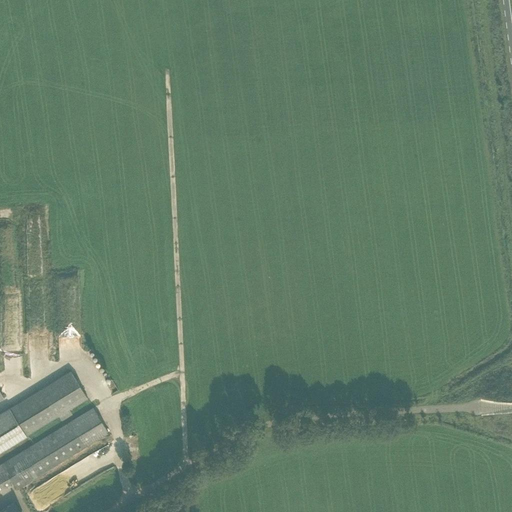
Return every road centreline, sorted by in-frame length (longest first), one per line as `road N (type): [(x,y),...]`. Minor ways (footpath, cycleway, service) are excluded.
road 1 (track): [(167,68),(184,467)]
road 2 (unclassified): [(416,410),(264,424),(112,511)]
